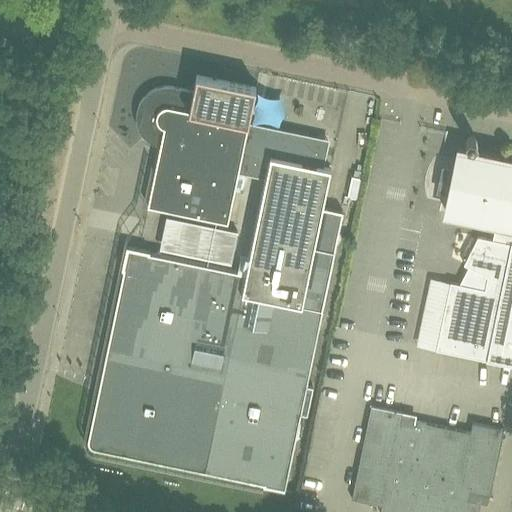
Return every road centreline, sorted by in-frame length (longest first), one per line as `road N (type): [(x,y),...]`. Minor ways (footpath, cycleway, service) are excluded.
road 1 (unclassified): [(5,511),(106,25)]
road 2 (unclassified): [(511,110),(106,25)]
road 3 (unknown): [(360,365),(331,487),(343,511)]
